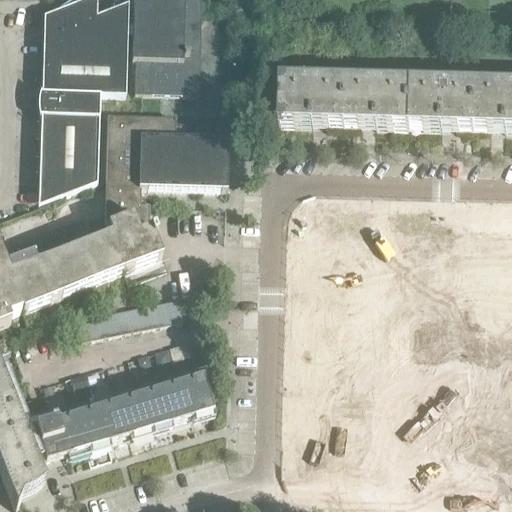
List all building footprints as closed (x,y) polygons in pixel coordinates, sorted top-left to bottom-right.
[(198,101),(201,22),(201,0),(133,0),(131,69),(135,69),(134,99),(198,101)] [(41,99),(38,190),(66,191),(65,201),(97,189),(99,101),(109,101),(124,102),(125,102),(127,12),(128,9),(96,22),(96,14),(96,4),(96,1),(89,4),(43,22),(43,25),(43,41),(42,55),(42,71),(41,99)] [(345,134),(346,88),(281,86),(280,132),(345,134)] [(411,90),(346,88),(345,134),(410,136),(411,90)] [(476,92),(411,90),(410,136),(475,137),(476,92)] [(511,92),(476,92),(475,137),(511,138),(511,92)] [(174,125),(141,124),(106,122),(104,187),(103,226),(109,242),(91,249),(87,238),(24,263),(28,274),(9,282),(0,261),(0,333),(10,329),(7,324),(21,319),(21,321),(161,265),(153,245),(156,244),(153,237),(150,238),(150,236),(138,241),(131,224),(132,216),(139,216),(139,195),(226,196),(227,147),(174,145),(174,125)] [(24,263),(87,238),(83,229),(20,254),(24,263)] [(497,252),(340,249),(339,299),(369,299),(369,288),(462,290),(459,411),(447,411),(446,442),(498,443),(501,302),(496,302),(497,252)] [(182,329),(178,306),(161,310),(165,332),(182,329)] [(165,332),(161,310),(144,313),(148,335),(165,332)] [(148,335),(144,313),(127,317),(131,339),(148,335)] [(131,339),(127,317),(110,320),(114,342),(131,339)] [(114,342),(110,320),(101,322),(93,324),(97,346),(114,342)] [(97,346),(93,324),(76,327),(80,349),(97,346)] [(320,345),(317,457),(332,511),(490,511),(491,494),(460,494),(460,499),(367,497),(357,458),(359,376),(370,377),(371,347),(320,345)] [(175,354),(178,363),(193,357),(191,348),(175,354)] [(171,367),(167,354),(156,357),(160,371),(171,367)] [(139,370),(146,374),(151,372),(148,362),(138,365),(139,370)] [(95,378),(87,381),(90,390),(98,388),(95,378)] [(0,380),(0,478),(13,511),(17,511),(21,504),(25,502),(30,500),(35,497),(40,493),(43,490),(44,490),(36,470),(63,461),(66,466),(212,422),(204,392),(202,386),(43,435),(34,438),(36,444),(27,447),(0,380)] [(86,381),(71,386),(74,396),(89,392),(86,381)] [(51,392),(44,394),(46,402),(53,400),(51,392)]
